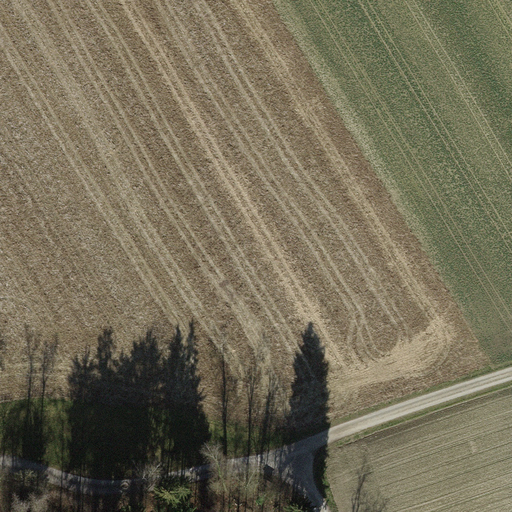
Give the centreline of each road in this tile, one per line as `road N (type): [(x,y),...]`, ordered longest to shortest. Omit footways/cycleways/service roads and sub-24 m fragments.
road 1 (track): [(322,511),(292,461),(85,479),(0,464)]
road 2 (track): [(292,461),(316,439),(511,373)]
